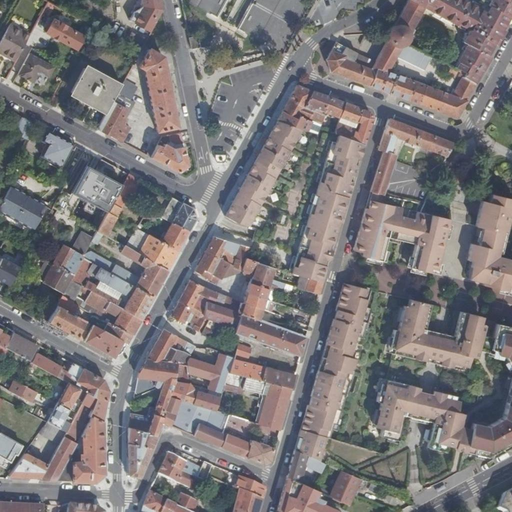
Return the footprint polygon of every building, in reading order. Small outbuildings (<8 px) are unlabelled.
[(160,15),(163,11),(160,0),(142,0),(146,18),(160,15)] [(201,0),(198,8),(218,17),(225,0),(201,0)] [(254,0),(241,31),(281,48),(289,31),(288,31),(294,18),(297,19),(305,0),(254,0)] [(405,44),(406,45),(407,43),(409,41),(410,38),(411,35),(410,32),(424,7),(458,25),(459,24),(469,29),(466,34),(463,39),(462,41),(464,42),(466,44),(463,50),(457,61),(458,62),(455,68),(457,69),(458,69),(462,71),(465,73),(464,77),(476,83),(483,70),(484,68),(483,68),(486,63),(487,64),(491,56),(488,55),(494,44),(497,45),(505,30),(504,29),(503,29),(494,23),(484,18),(485,16),(487,11),(485,10),(483,9),(479,7),(476,6),(465,0),(409,0),(396,24),(394,25),(392,26),(389,29),(388,33),(388,37),(388,40),(389,39),(390,42),(393,45),(397,46),(401,46),(402,46),(405,44)] [(511,0),(490,0),(488,6),(511,19),(511,0)] [(511,19),(488,6),(483,9),(485,10),(487,11),(485,16),(484,18),(494,23),(503,29),(507,22),(509,23),(511,21),(511,19)] [(47,33),(78,50),(86,36),(54,19),(47,33)] [(10,23),(0,40),(0,47),(3,49),(1,53),(16,60),(25,44),(30,34),(10,23)] [(126,43),(140,51),(146,40),(132,32),(126,43)] [(192,50),(201,48),(199,36),(190,38),(192,50)] [(357,52),(336,41),(326,59),(331,72),(371,86),(381,61),(391,65),(397,55),(402,46),(401,46),(397,46),(393,45),(390,42),(389,39),(388,40),(387,41),(386,41),(375,61),(371,69),(353,62),(357,52)] [(416,64),(422,52),(406,45),(405,44),(402,46),(397,55),(416,64)] [(144,70),(156,132),(177,127),(162,57),(149,49),(138,67),(144,70)] [(375,61),(357,52),(353,62),(371,69),(375,61)] [(16,60),(1,53),(0,54),(0,57),(13,65),(16,60)] [(28,53),(17,74),(32,82),(38,71),(48,77),(53,67),(28,53)] [(390,93),(397,74),(389,71),(392,65),(391,65),(381,61),(371,86),(390,93)] [(439,70),(452,76),(453,74),(455,76),(458,69),(457,69),(455,68),(454,67),(443,62),(439,70)] [(71,92),(107,111),(120,87),(84,68),(71,92)] [(404,77),(398,96),(458,118),(476,83),(464,77),(465,73),(462,71),(460,76),(462,78),(453,95),(435,88),(435,87),(434,87),(434,88),(404,77)] [(404,77),(397,74),(390,93),(398,96),(404,77)] [(136,87),(124,80),(120,87),(107,111),(97,129),(121,142),(126,134),(119,130),(123,124),(135,103),(129,100),(133,94),(133,93),(136,87)] [(296,87),(289,98),(304,106),(312,90),(298,85),(297,85),(296,87)] [(324,113),(325,111),(330,97),(322,94),(312,90),(304,106),(312,109),(313,109),(313,108),(324,113)] [(338,100),(330,97),(325,111),(333,114),(338,100)] [(304,106),(289,98),(282,111),(298,119),(299,116),(308,120),(312,109),(304,106)] [(338,100),(333,114),(334,115),(333,120),(323,116),(325,111),(324,113),(313,108),(313,109),(312,109),(308,120),(311,121),(312,120),(316,122),(317,122),(317,123),(320,124),(320,127),(321,127),(331,131),(335,132),(339,122),(341,117),(345,102),(338,100)] [(348,119),(353,105),(348,103),(345,102),(341,117),(348,119)] [(353,105),(348,119),(353,121),(353,124),(351,123),(350,125),(339,122),(335,132),(340,134),(351,138),(354,131),(356,124),(361,108),(357,106),(353,105)] [(357,132),(354,131),(351,138),(365,143),(369,131),(373,118),(371,114),(370,111),(361,108),(356,124),(359,125),(357,132)] [(298,119),(282,111),(279,118),(278,120),(302,128),(308,130),(311,123),(311,121),(308,120),(299,116),(298,119)] [(447,156),(454,142),(388,118),(378,150),(382,151),(371,189),(371,190),(383,194),(395,154),(391,152),(396,137),(447,156)] [(302,128),(278,120),(225,215),(236,221),(249,226),(251,223),(248,222),(251,217),(253,219),(261,204),(256,201),(261,193),(266,196),(276,177),(271,174),(273,171),(276,166),(280,168),(291,150),(287,147),(291,139),(295,142),(302,128)] [(37,125),(29,121),(21,135),(29,140),(37,125)] [(129,127),(123,124),(119,130),(126,134),(129,127)] [(315,125),(313,132),(319,134),(321,127),(320,127),(315,125)] [(73,145),(53,134),(47,131),(42,141),(47,144),(40,156),(49,161),(51,157),(63,164),(73,145)] [(340,134),(339,137),(336,145),(332,144),(319,185),(320,185),(315,197),(309,216),(306,228),(305,228),(296,257),(315,263),(315,265),(326,268),(331,251),(327,250),(328,247),(324,246),(325,242),(333,244),(335,237),(331,236),(338,215),(341,216),(343,212),(344,209),(340,208),(346,190),(350,191),(353,182),(345,180),(346,176),(350,177),(351,173),(355,174),(357,167),(353,166),(360,143),(364,144),(365,143),(351,138),(340,134)] [(287,147),(291,150),(295,142),(291,139),(287,147)] [(155,149),(150,158),(179,173),(188,166),(183,143),(175,145),(171,142),(168,146),(164,144),(162,147),(158,145),(155,149)] [(353,166),(357,167),(364,144),(360,143),(353,166)] [(146,155),(150,158),(155,149),(151,147),(146,155)] [(51,157),(49,161),(61,167),(63,164),(51,157)] [(271,174),(276,177),(280,169),(280,168),(276,166),(273,171),(271,174)] [(345,180),(353,182),(353,179),(355,174),(351,173),(350,177),(346,176),(345,180)] [(127,199),(126,199),(130,201),(141,181),(132,176),(129,174),(123,184),(118,194),(127,199)] [(0,211),(33,230),(47,206),(10,186),(0,204),(0,211)] [(340,208),(344,209),(350,191),(346,190),(340,208)] [(371,190),(366,205),(378,208),(381,202),(383,194),(371,190)] [(256,201),(261,204),(266,196),(261,193),(256,201)] [(114,200),(112,204),(121,208),(126,199),(127,199),(118,194),(114,200)] [(476,217),(474,226),(481,228),(477,245),(470,243),(467,252),(473,254),(471,260),(469,266),(472,267),(469,279),(481,282),(481,285),(492,288),(505,291),(506,285),(510,286),(511,287),(511,286),(511,260),(502,258),(502,261),(495,260),(495,256),(502,231),(504,231),(511,201),(511,199),(490,194),(488,202),(484,218),(476,217)] [(161,242),(178,251),(195,220),(192,209),(189,207),(172,198),(161,217),(171,223),(161,242)] [(480,200),(476,217),(484,218),(488,202),(480,200)] [(370,223),(369,228),(388,233),(389,232),(395,233),(404,208),(381,202),(378,208),(366,205),(361,221),(370,223)] [(109,209),(107,212),(116,217),(121,208),(112,204),(109,209)] [(404,208),(395,233),(416,239),(415,243),(409,266),(428,272),(429,268),(436,269),(441,251),(433,249),(435,242),(442,244),(445,233),(442,233),(446,219),(404,208)] [(106,215),(97,231),(112,239),(118,230),(112,226),(116,217),(107,212),(106,215)] [(331,236),(335,237),(340,220),(341,216),(338,215),(331,236)] [(139,223),(137,228),(143,232),(146,226),(139,223)] [(362,255),(381,260),(388,236),(388,233),(369,228),(368,232),(361,230),(356,249),(363,251),(362,255)] [(81,245),(87,248),(94,237),(88,233),(85,234),(80,242),(81,245)] [(388,233),(388,236),(415,243),(416,239),(395,233),(395,235),(388,233)] [(178,251),(161,242),(149,235),(138,254),(167,270),(178,251)] [(233,254),(238,243),(214,236),(210,242),(206,250),(225,261),(230,252),(233,254)] [(327,250),(331,251),(332,248),(333,244),(325,242),(324,246),(328,247),(327,250)] [(441,251),(442,244),(435,242),(433,249),(441,251)] [(250,247),(241,244),(237,257),(236,256),(234,263),(233,266),(242,270),(242,269),(246,258),(250,247)] [(53,264),(73,275),(83,258),(83,256),(63,245),(53,264)] [(135,287),(152,297),(167,270),(138,254),(125,246),(121,253),(146,267),(143,273),(141,272),(139,274),(141,276),(135,287)] [(12,265),(19,269),(29,251),(22,247),(12,265)] [(206,250),(193,272),(197,274),(198,272),(218,283),(221,278),(242,272),(242,271),(242,270),(233,266),(232,265),(225,261),(206,250)] [(293,273),(300,275),(320,282),(322,282),(324,273),(326,268),(315,265),(315,263),(296,257),(293,264),(291,272),(293,273)] [(83,258),(73,275),(70,280),(80,285),(88,272),(93,263),(83,258)] [(257,261),(246,258),(242,269),(248,271),(271,279),(275,268),(257,262),(257,261)] [(93,263),(88,272),(94,276),(126,295),(132,285),(124,281),(110,273),(93,263)] [(73,275),(53,264),(42,283),(62,294),(70,280),(73,275)] [(110,273),(124,281),(128,273),(114,266),(110,273)] [(291,272),(281,270),(280,273),(283,274),(282,278),(291,281),(293,273),(291,272)] [(251,277),(250,282),(268,288),(271,279),(248,271),(247,276),(251,277)] [(300,275),(297,287),(318,293),(319,291),(322,282),(320,282),(300,275)] [(193,302),(194,302),(199,294),(206,297),(206,301),(215,304),(218,293),(210,289),(190,279),(186,287),(178,301),(191,307),(193,302)] [(62,294),(60,298),(56,305),(64,309),(72,314),(77,305),(72,302),(81,286),(80,285),(70,280),(62,294)] [(250,282),(247,292),(265,299),(268,288),(250,282)] [(321,370),(317,369),(317,370),(316,372),(315,376),(317,377),(314,388),(312,387),(310,394),(312,395),(309,404),(307,403),(306,410),(308,410),(304,422),(306,422),(304,429),(300,428),(298,435),(311,438),(306,455),(320,461),(326,437),(330,438),(334,424),(337,425),(349,380),(346,380),(348,373),(352,373),(356,358),(353,358),(355,351),(358,352),(370,308),(364,306),(369,288),(347,282),(343,292),(342,291),(339,302),(337,302),(337,303),(335,308),(337,309),(334,318),(332,317),(330,324),(332,325),(329,336),(327,335),(325,343),(328,344),(325,357),(321,370)] [(126,295),(130,296),(135,287),(132,285),(126,295)] [(130,296),(123,310),(140,319),(152,297),(135,287),(130,296)] [(107,322),(102,331),(127,343),(140,319),(123,310),(90,291),(83,302),(103,313),(106,307),(118,314),(113,324),(107,322)] [(245,300),(245,302),(262,309),(267,310),(270,300),(265,299),(247,292),(245,299),(245,300)] [(226,296),(218,293),(215,304),(222,306),(226,296)] [(53,298),(41,318),(47,321),(56,305),(60,298),(57,296),(53,298)] [(234,299),(226,296),(222,306),(230,309),(234,299)] [(234,299),(230,309),(238,312),(241,302),(234,299)] [(411,306),(407,305),(404,304),(398,329),(393,328),(388,347),(393,348),(392,352),(419,359),(420,354),(425,356),(428,345),(425,344),(428,334),(424,333),(425,328),(431,303),(413,299),(411,306)] [(170,316),(188,326),(189,324),(184,321),(190,310),(195,313),(193,316),(198,318),(193,328),(201,333),(210,317),(204,315),(205,313),(199,311),(201,306),(194,302),(193,302),(191,307),(178,301),(170,316)] [(232,327),(236,328),(238,322),(241,312),(238,312),(230,309),(222,306),(215,304),(206,301),(205,309),(205,313),(204,315),(210,317),(201,333),(211,332),(218,320),(233,324),(232,327)] [(238,312),(241,312),(259,319),(262,309),(245,302),(241,302),(238,312)] [(63,312),(64,309),(56,305),(47,321),(75,336),(84,320),(74,315),(72,319),(65,316),(66,314),(63,312)] [(446,349),(443,348),(441,359),(445,360),(444,365),(466,371),(470,356),(476,358),(478,349),(481,334),(484,324),(476,322),(478,315),(460,310),(454,335),(453,340),(448,339),(446,349)] [(235,332),(300,355),(306,335),(295,331),(295,332),(277,326),(268,323),(259,319),(241,312),(238,322),(236,328),(235,332)] [(84,320),(75,336),(81,340),(86,330),(85,330),(89,323),(84,320)] [(472,422),(471,429),(465,450),(487,455),(511,442),(508,437),(511,435),(511,330),(505,329),(506,325),(496,323),(492,337),(489,352),(505,356),(511,368),(511,378),(503,417),(487,425),(472,422)] [(93,325),(84,341),(113,358),(122,352),(127,343),(102,331),(93,325)] [(163,328),(147,357),(187,365),(186,364),(186,361),(187,358),(194,345),(163,328)] [(427,361),(437,363),(444,365),(445,360),(441,359),(443,348),(446,349),(448,339),(453,340),(454,335),(447,334),(431,330),(425,328),(424,333),(428,334),(425,344),(428,345),(425,356),(420,354),(419,359),(427,361)] [(2,330),(0,329),(0,345),(4,348),(9,337),(0,332),(2,330)] [(37,346),(12,332),(9,337),(4,348),(5,348),(28,361),(37,346)] [(478,349),(489,352),(492,337),(481,334),(478,349)] [(220,340),(219,344),(220,344),(225,346),(226,345),(230,345),(233,337),(220,340)] [(252,348),(238,344),(235,352),(235,353),(249,357),(252,348)] [(210,386),(223,390),(229,372),(228,372),(233,360),(235,353),(235,352),(231,351),(226,354),(221,352),(210,386)] [(60,367),(36,353),(31,363),(61,379),(65,373),(58,370),(60,367)] [(187,365),(147,357),(139,373),(138,378),(165,381),(165,380),(175,381),(176,373),(184,374),(188,374),(187,371),(187,367),(187,366),(187,365)] [(80,389),(82,385),(88,388),(86,392),(98,399),(105,400),(107,390),(102,379),(67,360),(63,368),(60,367),(58,370),(65,373),(61,379),(68,383),(80,389)] [(277,370),(233,360),(228,372),(229,372),(245,376),(291,387),(293,379),(295,375),(295,372),(278,368),(277,370)] [(291,387),(245,376),(242,389),(267,394),(259,423),(280,429),(289,395),(291,387)] [(6,390),(31,403),(37,392),(12,379),(6,390)] [(413,386),(386,379),(384,384),(379,383),(375,401),(380,403),(374,427),(381,429),(380,432),(379,436),(383,437),(397,441),(403,419),(403,416),(405,410),(409,411),(412,401),(414,402),(416,392),(412,391),(413,386)] [(170,396),(180,399),(216,410),(220,398),(195,390),(189,384),(184,383),(176,382),(175,381),(165,380),(165,381),(163,386),(162,386),(160,394),(169,397),(170,396)] [(68,383),(57,402),(70,408),(77,395),(83,399),(86,392),(80,389),(68,383)] [(65,432),(58,443),(47,465),(40,477),(39,479),(43,480),(57,480),(68,460),(70,457),(73,451),(75,447),(70,445),(85,417),(91,419),(102,422),(105,400),(98,399),(86,392),(83,399),(81,402),(92,408),(90,412),(79,407),(76,411),(69,425),(65,432)] [(426,421),(433,423),(434,418),(429,416),(432,406),(430,406),(432,396),(416,392),(414,402),(412,401),(409,411),(405,410),(403,416),(410,417),(426,421)] [(434,418),(433,423),(427,448),(445,452),(446,445),(454,447),(459,426),(462,414),(457,412),(460,398),(438,392),(437,397),(432,396),(430,406),(432,406),(429,416),(434,418)] [(131,413),(128,427),(157,435),(161,422),(169,397),(160,394),(155,408),(150,407),(149,408),(146,417),(131,413)] [(169,397),(161,422),(221,447),(226,434),(222,432),(175,413),(180,399),(170,396),(169,397)] [(65,432),(69,425),(63,421),(70,408),(57,402),(47,422),(52,425),(65,432)] [(92,408),(81,402),(79,407),(90,412),(92,408)] [(226,421),(229,414),(216,410),(215,413),(223,416),(222,419),(226,421)] [(91,419),(75,447),(78,449),(78,455),(80,455),(80,462),(72,462),(68,460),(57,480),(94,482),(103,473),(102,422),(91,419)] [(65,432),(52,425),(46,437),(58,443),(65,432)] [(454,447),(465,450),(471,429),(459,426),(454,447)] [(128,431),(128,443),(151,448),(157,435),(128,427),(128,431)] [(0,464),(5,468),(17,448),(13,446),(15,442),(0,433),(0,464)] [(271,461),(274,449),(252,440),(250,445),(226,434),(221,447),(263,464),(271,461)] [(311,438),(298,435),(294,450),(306,455),(311,438)] [(151,448),(128,443),(128,475),(139,477),(151,448)] [(181,459),(184,453),(175,449),(173,452),(172,455),(181,459)] [(306,462),(322,469),(324,463),(320,461),(306,455),(294,450),(290,465),(287,476),(300,482),(306,462)] [(167,455),(164,461),(195,476),(196,477),(201,468),(181,459),(172,455),(170,454),(168,452),(167,455)] [(24,453),(8,476),(40,477),(47,465),(24,453)] [(204,461),(184,453),(181,459),(201,468),(204,461)] [(195,476),(164,461),(158,473),(176,482),(176,481),(190,488),(195,476)] [(322,469),(339,477),(341,471),(324,463),(322,469)] [(326,491),(325,494),(329,495),(349,505),(354,494),(361,479),(354,476),(341,471),(339,477),(331,493),(326,491)] [(195,476),(190,488),(201,492),(206,482),(205,482),(196,477),(195,476)] [(300,482),(287,476),(277,510),(279,511),(295,511),(308,485),(300,482)] [(234,488),(239,490),(261,499),(264,488),(239,477),(234,488)] [(511,511),(511,487),(504,491),(496,506),(504,510),(505,511),(511,511)] [(322,501),(325,494),(314,489),(311,496),(322,501)] [(141,511),(140,511),(191,511),(176,504),(148,490),(141,511)] [(256,511),(261,499),(239,490),(233,511),(256,511)] [(181,493),(176,504),(191,511),(192,511),(198,502),(181,493)] [(346,511),(349,505),(329,495),(321,511),(346,511)] [(0,507),(0,511),(41,511),(43,504),(42,504),(32,504),(3,502),(0,507)] [(102,511),(95,506),(95,505),(68,503),(66,511),(102,511)]
